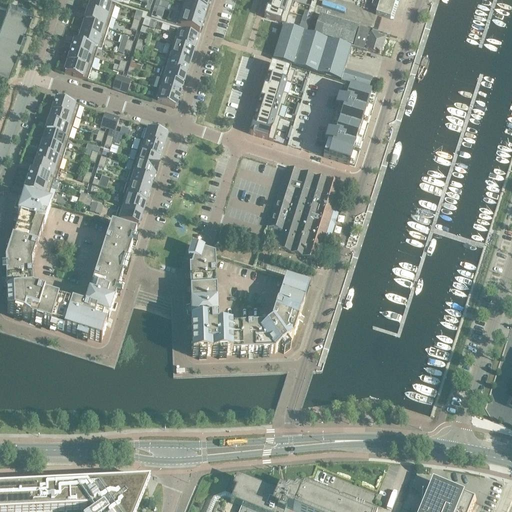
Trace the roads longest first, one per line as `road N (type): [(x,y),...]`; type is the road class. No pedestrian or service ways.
road 1 (residential): [(130,272),(176,283),(183,356),(197,369),(304,363)]
road 2 (residential): [(0,321),(107,351),(130,272)]
road 3 (unclassified): [(304,363),(361,181)]
road 4 (unclassified): [(361,181),(418,0)]
road 5 (unclassified): [(459,448),(511,271)]
road 6 (residential): [(178,126),(130,272)]
road 7 (residential): [(178,126),(33,78)]
road 8 (residential): [(220,0),(178,126)]
road 9 (residential): [(361,181),(235,144)]
